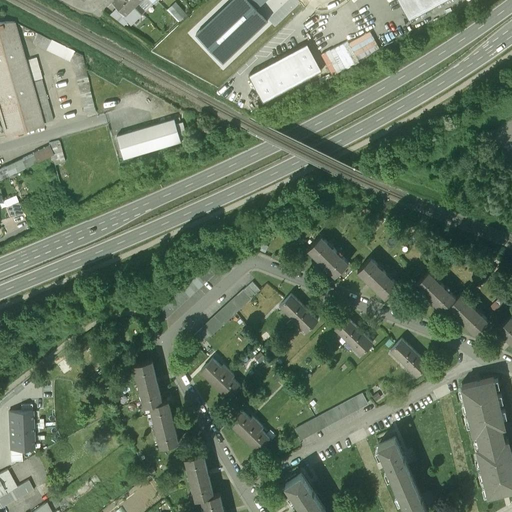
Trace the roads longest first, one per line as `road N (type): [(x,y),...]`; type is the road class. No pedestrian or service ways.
road 1 (primary): [(511,6),(354,113),(0,271)]
road 2 (primary): [(0,297),(271,184),(360,138),(511,38)]
road 3 (residential): [(245,485),(165,340),(250,262),(288,269),(488,351)]
road 4 (residential): [(245,485),(488,351)]
